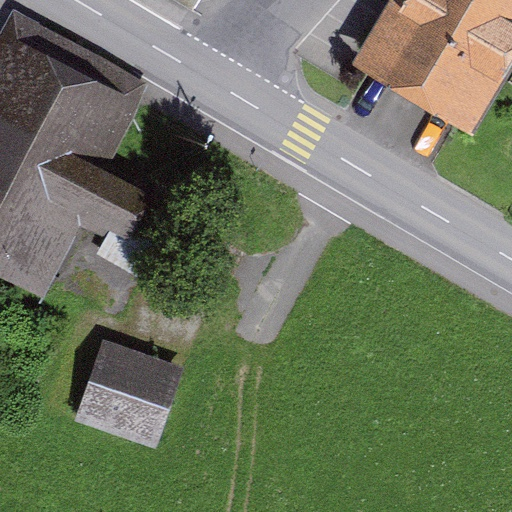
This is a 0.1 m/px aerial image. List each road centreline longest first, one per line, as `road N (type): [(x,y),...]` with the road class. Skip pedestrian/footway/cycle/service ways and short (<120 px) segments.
road 1 (secondary): [(235,98),(511,256)]
road 2 (secondary): [(75,0),(235,98)]
road 3 (residential): [(312,0),(235,98)]
